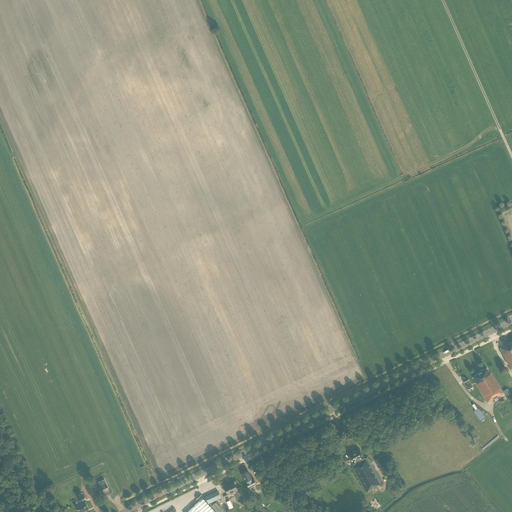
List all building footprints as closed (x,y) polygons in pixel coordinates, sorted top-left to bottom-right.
[(511,341),(504,346),(504,347),(500,349),(511,370),(511,369),(511,341)] [(508,389),(503,392),(491,373),(490,374),(489,373),(490,373),(487,368),(484,370),(482,370),(476,374),(476,376),(473,378),(476,383),(475,383),(487,402),(491,400),(492,401),(504,393),(505,395),(510,392),(508,389)] [(469,380),(464,383),(468,390),(473,387),(469,380)] [(480,411),(479,409),(478,409),(477,409),(476,409),(475,410),(474,410),(474,411),(474,412),(475,414),(476,414),(477,414),(480,419),(484,416),(480,411)] [(374,468),(373,468),(367,457),(365,459),(360,451),(356,453),(353,454),(353,455),(349,457),(353,465),(353,467),(367,493),(377,487),(377,486),(382,483),(374,468)] [(380,458),(375,460),(380,468),(384,466),(380,458)] [(257,478),(252,480),(248,471),(242,474),(246,482),(249,480),(252,486),(255,485),(258,490),(261,488),(259,483),(257,478)] [(104,479),(98,482),(102,490),(108,487),(104,479)] [(92,495),(97,493),(92,482),(87,485),(92,495)] [(240,487),(237,489),(233,482),(230,483),(230,484),(224,487),(228,495),(236,491),(237,494),(242,491),(240,487)] [(85,502),(83,499),(85,498),(83,493),(82,493),(80,490),(75,493),(79,501),(81,504),(76,507),(77,511),(83,511),(89,509),(85,502)] [(218,491),(205,497),(209,504),(221,498),(218,491)] [(203,497),(202,495),(197,500),(198,502),(187,511),(215,511),(202,498),(203,497)] [(211,506),(216,511),(229,511),(218,500),(211,506)]
